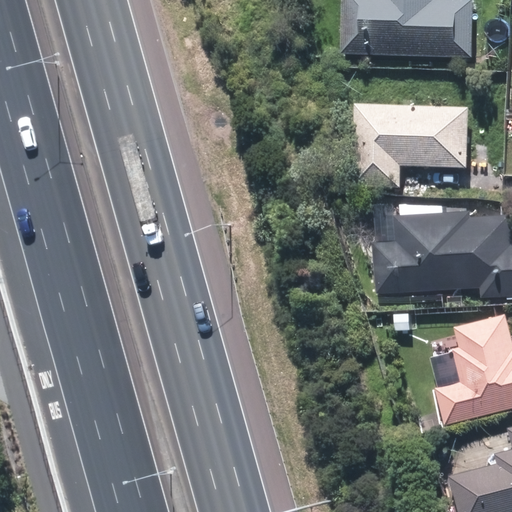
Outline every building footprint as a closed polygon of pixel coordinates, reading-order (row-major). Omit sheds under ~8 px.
[(346,0),(344,49),(471,54),(472,0),(346,0)] [(475,101),(359,100),(358,179),(405,179),(405,158),(474,158),(475,101)] [(511,210),(400,206),(399,238),(399,241),(377,240),(376,287),(484,284),(486,293),(511,289),(511,210)] [(453,420),(511,404),(511,310),(461,323),(467,346),(459,348),(466,377),(444,382),(453,420)] [(504,464),(458,473),(465,511),(487,511),(511,507),(511,451),(502,454),(504,464)]
